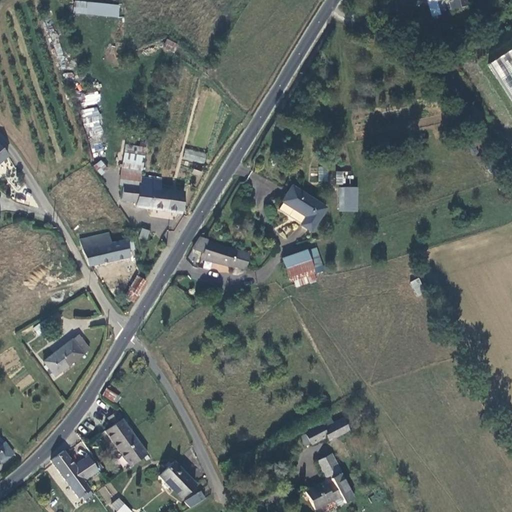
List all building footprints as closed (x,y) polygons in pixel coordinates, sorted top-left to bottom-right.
[(414,0),(413,1),(411,5),(415,9),(417,9),(420,7),(421,4),(419,0),(414,0)] [(437,0),(428,0),(430,16),(439,15),(437,0)] [(118,8),(87,5),(85,17),(117,20),(118,8)] [(173,51),(177,44),(167,39),(163,46),(173,51)] [(511,47),(489,62),(511,99),(511,47)] [(81,94),(81,105),(99,104),(99,93),(81,94)] [(93,157),(108,153),(95,106),(80,110),(93,157)] [(186,148),(183,158),(203,164),(206,154),(186,148)] [(144,154),(120,151),(116,183),(121,184),(137,185),(138,185),(140,176),(144,154)] [(93,165),(100,175),(108,169),(101,159),(93,165)] [(203,165),(196,162),(193,168),(200,172),(203,165)] [(318,180),(326,181),(327,167),(319,167),(318,180)] [(180,211),(183,190),(183,189),(159,185),(160,179),(140,176),(138,185),(137,185),(135,199),(134,204),(180,211)] [(300,220),(299,221),(309,227),(323,203),(289,183),(280,199),(281,199),(276,207),(300,220)] [(352,183),(336,183),(336,206),(352,206),(352,183)] [(121,198),(135,199),(137,185),(121,184),(119,198),(121,198)] [(147,240),(149,230),(141,228),(139,238),(147,240)] [(80,237),(91,264),(129,255),(128,248),(133,247),(132,238),(111,242),(108,232),(80,237)] [(243,267),(247,252),(207,240),(207,239),(198,236),(190,247),(201,250),(199,257),(229,264),(232,264),(243,267)] [(315,245),(282,256),(289,277),(293,276),(295,282),(315,275),(312,264),(321,261),(315,245)] [(137,275),(125,297),(133,301),(145,281),(137,275)] [(418,279),(409,285),(418,299),(426,294),(418,279)] [(80,330),(78,332),(88,345),(90,343),(80,330)] [(53,371),(88,345),(78,332),(44,357),(53,371)] [(103,390),(112,395),(116,389),(107,383),(103,390)] [(104,424),(131,460),(147,449),(113,405),(104,412),(110,419),(104,424)] [(330,424),(304,438),(305,440),(309,449),(310,451),(327,442),(329,446),(349,435),(342,423),(333,428),(330,424)] [(0,451),(11,443),(0,431),(0,451)] [(97,449),(101,441),(93,437),(89,446),(97,449)] [(309,449),(305,440),(301,442),(305,451),(309,449)] [(77,490),(86,483),(81,476),(95,466),(85,451),(72,460),(61,445),(50,452),(50,453),(77,490)] [(196,480),(173,457),(159,472),(182,493),(196,480)] [(331,458),(317,466),(328,486),(305,498),(312,511),(322,511),(334,506),(336,510),(352,502),(340,479),(342,478),(331,458)] [(189,501),(204,492),(201,487),(184,497),(189,501)] [(126,511),(131,508),(121,499),(114,507),(120,511),(126,511)]
